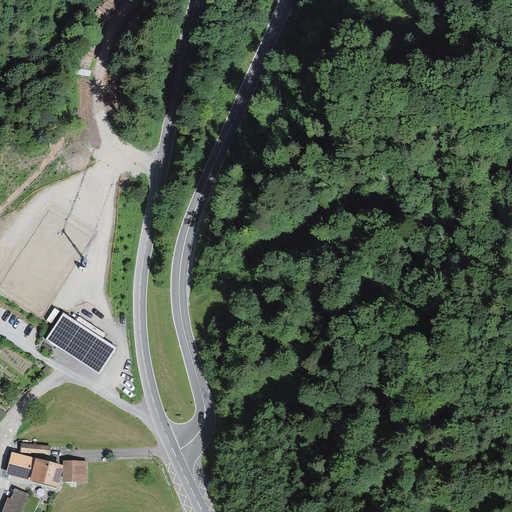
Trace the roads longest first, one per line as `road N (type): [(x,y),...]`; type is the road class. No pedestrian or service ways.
road 1 (tertiary): [(178,458),(204,411),(180,311),(185,237),(286,0)]
road 2 (tertiary): [(197,0),(140,289),(143,360),(178,458)]
road 3 (track): [(126,0),(106,47),(96,106),(120,146),(163,163)]
